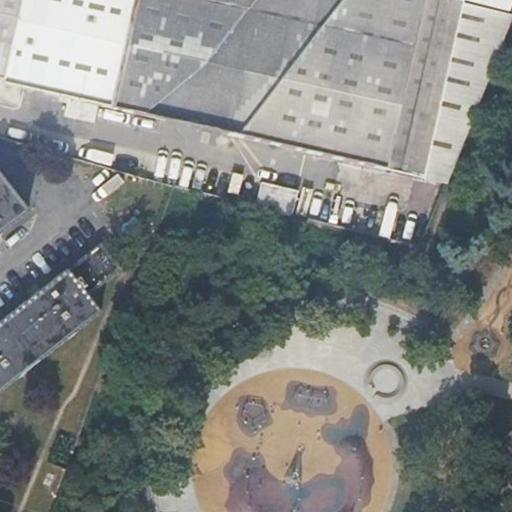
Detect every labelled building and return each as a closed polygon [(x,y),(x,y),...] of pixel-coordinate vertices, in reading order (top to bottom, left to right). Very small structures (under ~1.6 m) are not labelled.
[(260,0),(0,0),(0,83),(172,122),(260,0)] [(260,0),(172,122),(231,135),(341,0),(260,0)] [(511,15),(442,0),(341,0),(231,135),(450,185),(511,29),(511,15)] [(0,234),(27,214),(0,179),(0,234)] [(279,205),(283,188),(259,183),(255,199),(279,205)] [(0,511),(0,392),(103,312),(92,297),(123,271),(114,259),(121,254),(114,246),(111,248),(107,244),(104,247),(101,244),(44,287),(0,321),(0,511)] [(377,395),(400,386),(391,362),(368,371),(377,395)]
